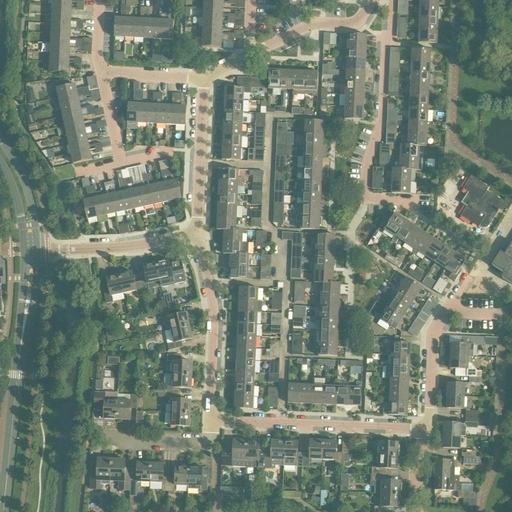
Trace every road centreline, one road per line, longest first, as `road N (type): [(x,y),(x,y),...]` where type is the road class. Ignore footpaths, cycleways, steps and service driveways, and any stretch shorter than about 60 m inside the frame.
road 1 (residential): [(414,211),(397,200),(364,198),(381,123),(392,0)]
road 2 (residential): [(210,420),(421,428)]
road 3 (residential): [(197,235),(213,307),(210,420)]
road 4 (residential): [(37,250),(197,235)]
road 5 (residential): [(197,235),(205,79)]
road 6 (tertiary): [(3,511),(20,357)]
road 7 (residential): [(88,437),(209,444),(210,420)]
road 8 (residential): [(249,55),(311,23),(352,23),(372,0)]
road 9 (residential): [(421,428),(431,400),(433,338),(453,307)]
